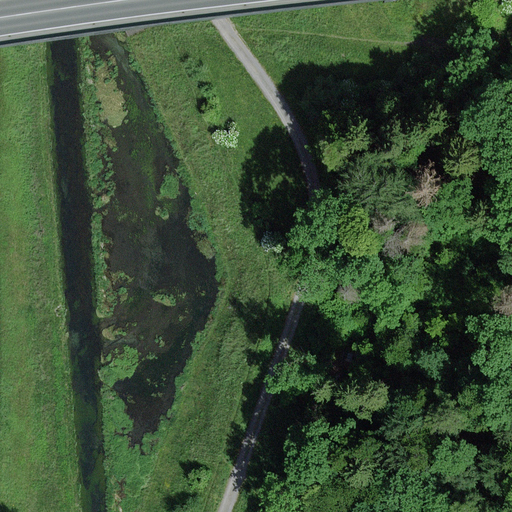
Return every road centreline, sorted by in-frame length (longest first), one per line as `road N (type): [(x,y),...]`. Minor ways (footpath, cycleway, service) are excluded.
road 1 (track): [(221,511),(314,241),(318,197),(295,117),(208,0)]
road 2 (secondary): [(0,18),(129,0)]
